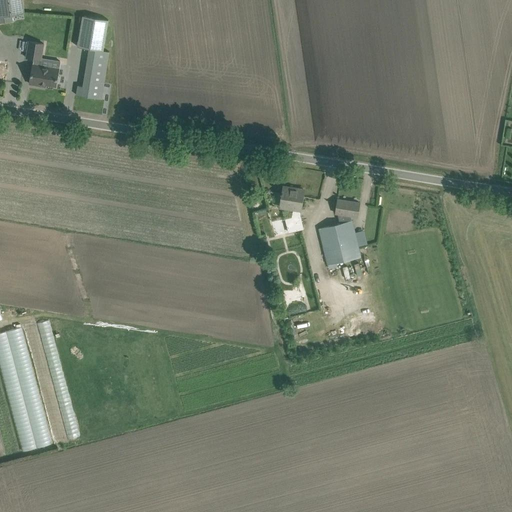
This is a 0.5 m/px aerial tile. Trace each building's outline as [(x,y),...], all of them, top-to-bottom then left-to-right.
[(11,15),(24,13),(22,0),(0,0),(0,22),(12,21),(11,15)] [(104,82),(109,51),(103,50),(108,19),(83,15),(78,46),(89,48),(86,72),(85,72),(83,86),(78,85),(76,94),(101,98),(104,82)] [(40,65),(44,43),(29,40),(27,57),(34,58),(33,63),(30,83),(41,85),(41,83),(56,86),(57,82),(59,82),(60,76),(58,75),(59,68),(40,65)] [(282,193),(281,203),(294,205),(294,209),(293,211),(292,216),(296,231),(303,229),(302,224),(300,214),(304,190),(296,188),(296,190),(284,188),(284,186),(283,191),(282,191),(282,193)] [(338,213),(340,223),(350,220),(348,215),(358,216),(360,203),(338,199),(335,213),(338,213)] [(77,436),(51,319),(29,324),(55,441),(77,436)] [(0,365),(22,451),(52,443),(22,327),(0,332),(0,365)]
